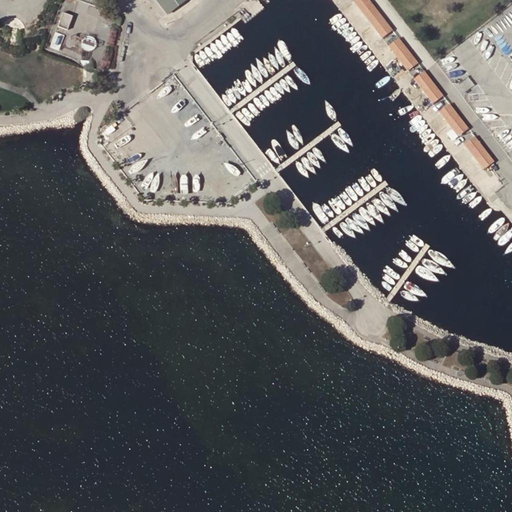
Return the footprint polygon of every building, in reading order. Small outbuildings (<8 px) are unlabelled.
[(157,0),(152,0),(165,16),(168,14),(166,11),(157,0)] [(157,0),(166,11),(181,0),(157,0)] [(185,0),(181,0),(166,11),(168,14),(185,0)] [(385,23),(366,0),(354,0),(354,1),(382,38),(391,31),(385,23)] [(368,0),(366,0),(385,23),(391,31),(392,30),(368,0)] [(70,16),(60,12),(54,27),(64,30),(70,16)] [(81,38),(80,40),(79,43),(79,45),(81,47),(82,49),(85,50),(87,50),(89,49),(91,47),(92,45),(93,43),(92,41),(91,39),(89,37),(87,36),(85,36),(83,37),(81,38)] [(399,38),(397,39),(416,64),(418,63),(399,38)] [(416,64),(397,39),(389,46),(408,71),(416,64)] [(422,72),(442,97),(444,96),(424,71),(422,72)] [(434,103),(442,97),(422,72),(415,79),(434,103)] [(450,104),(448,105),(467,130),(469,128),(450,104)] [(467,130),(448,105),(440,111),(459,136),(467,130)] [(475,136),(473,138),(493,163),(495,161),(475,136)] [(493,163),(473,138),(465,144),(485,169),(489,166),(493,163)]
